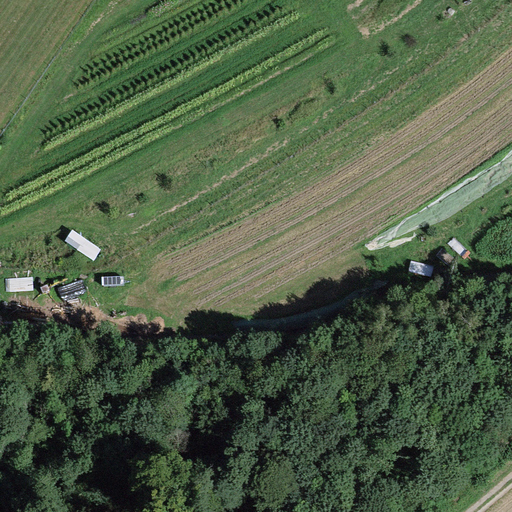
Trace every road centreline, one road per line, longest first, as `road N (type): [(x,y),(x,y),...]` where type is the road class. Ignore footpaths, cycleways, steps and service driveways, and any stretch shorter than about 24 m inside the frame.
road 1 (track): [(511,294),(0,320)]
road 2 (track): [(121,314),(266,0)]
